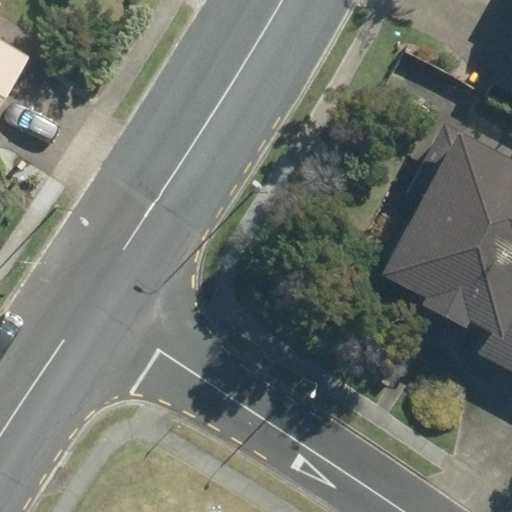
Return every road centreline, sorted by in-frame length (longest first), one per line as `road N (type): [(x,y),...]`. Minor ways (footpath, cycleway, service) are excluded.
road 1 (residential): [(86,300),(401,511)]
road 2 (tertiary): [(86,300),(277,0)]
road 3 (tertiary): [(0,438),(86,300)]
